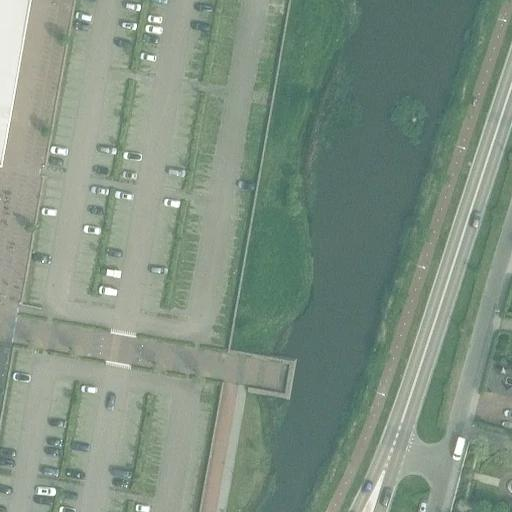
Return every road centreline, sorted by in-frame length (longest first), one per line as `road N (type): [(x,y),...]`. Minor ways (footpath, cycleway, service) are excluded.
road 1 (secondary): [(511,77),(390,450)]
road 2 (residential): [(444,468),(511,241)]
